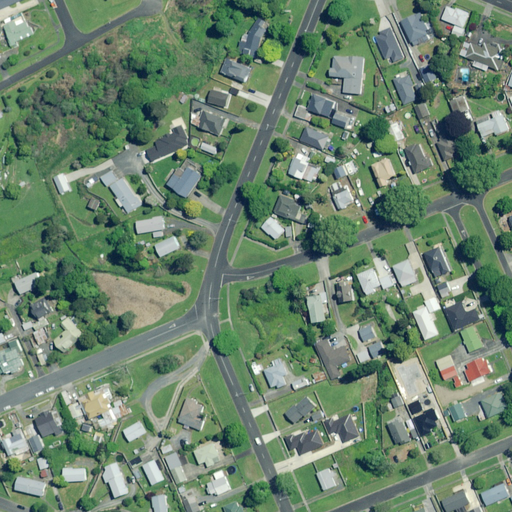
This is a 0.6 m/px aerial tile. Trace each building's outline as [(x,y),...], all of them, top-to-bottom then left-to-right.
[(0,0),(0,10),(24,0),(0,0)] [(464,28),(470,13),(457,8),(456,10),(448,7),(443,19),(457,25),(452,35),(462,39),(466,29),(464,28)] [(414,46),(420,43),(428,40),(431,38),(427,30),(435,27),(431,18),(427,20),(424,12),(403,22),(414,46)] [(11,17),(6,20),(7,23),(5,24),(11,37),(9,38),(14,49),(20,46),(18,42),(35,34),(29,21),(25,23),(23,19),(14,23),(11,17)] [(261,40),(262,40),(273,25),(261,17),(251,33),(250,35),(243,33),(239,53),(245,55),(244,60),(264,64),(266,55),(259,53),(261,40)] [(481,38),(469,33),(461,55),(475,61),(473,65),(487,71),(489,66),(500,70),(509,48),(493,42),(492,46),(486,44),(484,48),(478,46),(481,38)] [(242,64),(243,60),(234,56),(233,60),(229,58),(223,73),(247,83),(253,69),(242,64)] [(365,58),(335,56),(334,69),(333,68),(332,77),(346,78),(345,93),(363,94),(365,58)] [(439,82),(431,65),(421,69),(425,79),(423,80),(427,88),(439,82)] [(412,86),(415,85),(411,75),(408,69),(393,76),(405,105),(418,99),(412,86)] [(245,86),(233,81),(230,89),(242,93),(245,86)] [(427,94),(422,83),(415,86),(421,97),(427,94)] [(190,96),(185,94),(181,101),(185,104),(190,96)] [(338,113),(339,110),(334,109),(336,102),(315,94),(313,99),(311,98),(309,103),(311,104),(309,110),(334,119),(333,123),(346,128),(350,118),(338,113)] [(470,110),(465,96),(450,102),(456,115),(470,110)] [(397,110),(394,103),(386,107),(389,114),(397,110)] [(431,116),(426,103),(416,107),(421,120),(431,116)] [(296,116),(312,122),(315,116),(307,113),(309,109),(300,106),(296,116)] [(511,131),(502,110),(493,114),(495,119),(479,125),(484,137),(496,132),(498,136),(511,131)] [(195,126),(211,132),(210,134),(216,136),(217,134),(221,135),(224,127),(226,128),(229,119),(205,111),(203,117),(190,112),(189,115),(190,122),(196,124),(195,126)] [(439,119),(432,121),(437,133),(439,132),(443,140),(438,142),(446,160),(457,156),(456,153),(461,150),(456,140),(457,139),(448,120),(442,123),(441,123),(439,119)] [(11,125),(6,123),(2,134),(6,136),(11,125)] [(405,139),(399,123),(392,125),(399,141),(405,139)] [(331,143),(334,136),(320,130),(320,131),(308,126),(302,141),(324,150),(328,141),(331,143)] [(378,135),(372,138),(375,146),(382,143),(378,135)] [(216,155),(218,148),(208,144),(209,141),(206,139),(202,149),(216,155)] [(417,173),(435,166),(431,157),(427,159),(420,143),(407,149),(412,161),(410,162),(412,165),(414,165),(417,173)] [(311,159),(303,155),(301,160),(295,157),(288,173),(303,179),(304,178),(317,184),(320,175),(318,174),(321,167),(310,162),(311,159)] [(338,160),(328,156),(326,161),(335,166),(338,160)] [(169,185),(189,198),(205,175),(202,173),(205,169),(189,158),(186,163),(182,168),(181,168),(177,174),(172,181),(169,185)] [(397,177),(389,159),(373,166),(382,187),(391,184),(389,180),(397,177)] [(349,175),(345,166),(335,170),(339,179),(349,175)] [(121,180),(115,171),(104,178),(110,187),(121,180)] [(71,190),(64,174),(54,178),(61,194),(71,190)] [(144,204),(125,179),(113,187),(121,198),(118,200),(123,207),(125,205),(131,213),(144,204)] [(356,201),(348,186),(341,189),(338,182),(330,187),(342,213),(349,210),(347,205),(356,201)] [(306,196),(295,192),(293,197),(304,201),(306,196)] [(306,204),(282,195),(275,213),(305,224),(308,216),(303,214),(306,204)] [(101,201),(93,198),(89,207),(97,210),(101,201)] [(331,213),(320,218),(322,223),(333,218),(331,213)] [(167,229),(165,216),(154,218),(154,219),(139,222),(141,234),(167,229)] [(286,230),(272,217),(263,227),(276,240),(286,230)] [(319,221),(312,219),(309,227),(315,230),(319,221)] [(182,248),(177,236),(157,246),(163,257),(182,248)] [(426,254),(435,273),(441,270),(443,275),(451,271),(447,262),(448,261),(442,247),(426,254)] [(419,280),(411,260),(395,266),(403,286),(419,280)] [(375,288),(382,285),(380,279),(376,269),(360,275),(368,295),(377,291),(375,288)] [(13,279),(16,284),(18,289),(20,288),(23,295),(45,284),(40,272),(23,280),(20,275),(13,279)] [(380,279),(382,285),(384,290),(395,285),(391,275),(380,279)] [(345,282),(338,283),(342,303),(355,300),(352,284),(346,285),(345,282)] [(453,294),(448,282),(438,286),(443,298),(453,294)] [(329,303),(327,292),(321,293),(322,296),(310,298),(314,323),(331,320),(330,313),(327,313),(325,303),(329,303)] [(53,312),(46,298),(32,306),(40,319),(53,312)] [(441,309),(435,298),(426,302),(431,313),(441,309)] [(467,313),(463,302),(447,309),(455,330),(481,319),(477,309),(467,313)] [(422,310),(407,316),(420,345),(434,339),(422,310)] [(75,317),(72,320),(70,318),(62,325),(67,331),(55,341),(65,353),(81,339),(85,335),(77,326),(80,323),(75,317)] [(35,326),(32,321),(24,325),(26,330),(35,326)] [(42,323),(35,327),(37,331),(44,326),(42,323)] [(376,336),(371,325),(360,330),(365,341),(376,336)] [(484,347),(475,327),(462,332),(471,353),(484,347)] [(50,341),(44,329),(35,333),(40,345),(50,341)] [(357,330),(346,334),(355,353),(365,348),(357,330)] [(333,351),(329,339),(317,344),(332,380),(341,376),(337,366),(352,360),(346,346),(333,351)] [(0,374),(7,373),(7,374),(14,372),(14,374),(21,372),(20,368),(27,366),(19,340),(11,342),(13,349),(0,353),(0,374)] [(386,353),(380,342),(369,347),(375,359),(386,353)] [(370,359),(367,350),(357,354),(361,363),(370,359)] [(446,381),(454,377),(456,382),(455,383),(457,388),(465,385),(451,355),(438,361),(446,381)] [(317,358),(310,356),(309,363),(315,365),(317,358)] [(494,372),(488,356),(468,365),(471,370),(466,372),(471,382),(494,372)] [(280,388),(290,384),(287,377),(290,376),(283,358),(274,362),(276,367),(266,370),(273,387),(279,385),(280,388)] [(317,383),(323,380),(322,377),(326,375),(325,372),(320,374),(319,371),(313,374),(317,383)] [(430,385),(426,376),(417,380),(420,389),(430,385)] [(314,382),(309,384),(307,378),(294,383),(297,390),(308,386),(308,387),(315,385),(314,382)] [(407,384),(405,379),(398,382),(401,387),(407,384)] [(80,397),(81,401),(68,406),(76,427),(82,425),(83,426),(91,423),(89,420),(91,419),(104,414),(105,418),(99,421),(102,427),(108,425),(109,429),(114,427),(112,423),(119,421),(118,419),(128,415),(123,400),(114,403),(111,397),(109,398),(106,390),(96,394),(95,391),(80,397)] [(502,393),(483,401),(487,411),(485,412),(488,418),(509,409),(502,393)] [(318,406),(308,396),(298,406),(296,405),(285,415),(288,419),(290,417),(298,426),(314,410),(318,406)] [(404,405),(401,396),(392,399),(396,408),(404,405)] [(466,414),(481,408),(479,402),(481,402),(479,396),(462,403),(466,414)] [(199,402),(189,398),(180,422),(186,424),(185,427),(189,429),(190,426),(201,430),(205,419),(201,418),(206,407),(199,404),(199,402)] [(330,415),(328,409),(313,416),(315,421),(330,415)] [(441,419),(437,409),(416,418),(423,437),(433,433),(432,429),(439,426),(437,420),(441,419)] [(53,413),(52,410),(43,413),(44,416),(37,419),(45,437),(56,432),(58,435),(67,432),(58,411),(53,413)] [(332,424),(329,418),(323,420),(326,426),(332,424)] [(400,423),(399,421),(389,425),(397,445),(412,439),(405,422),(400,423)] [(147,433),(141,422),(125,431),(131,442),(147,433)] [(29,445),(22,429),(15,432),(17,436),(3,442),(6,449),(8,448),(12,456),(17,454),(16,451),(29,445)] [(308,441),(304,431),(295,434),(300,445),(308,441)] [(326,449),(322,439),(302,448),(306,458),(326,449)] [(221,456),(216,443),(196,451),(201,464),(207,462),(210,467),(216,464),(214,459),(221,456)] [(174,450),(172,445),(162,448),(164,454),(174,450)] [(184,465),(178,452),(166,457),(178,484),(188,480),(182,466),(184,465)] [(51,467),(48,456),(38,459),(42,470),(51,467)] [(144,463),(141,456),(130,462),(134,469),(144,463)] [(165,469),(160,459),(144,466),(153,486),(166,480),(161,471),(165,469)] [(130,493),(118,463),(106,468),(108,470),(104,476),(107,483),(111,482),(117,498),(130,493)] [(87,481),(87,469),(65,469),(65,482),(87,481)] [(331,473),(330,469),(318,473),(325,491),(337,486),(334,478),(337,476),(335,471),(331,473)] [(218,480),(209,484),(210,488),(208,489),(211,495),(216,493),(217,496),(232,490),(224,470),(215,474),(218,480)] [(48,484),(20,477),(17,490),(45,497),(48,484)] [(511,496),(511,495),(507,483),(483,493),(488,506),(511,496)] [(471,503),(466,491),(444,501),(448,511),(450,511),(457,509),(458,511),(465,511),(468,511),(466,505),(471,503)] [(169,511),(167,495),(153,497),(155,508),(156,508),(156,511),(169,511)] [(194,502),(193,495),(181,498),(183,505),(194,502)] [(225,507),(227,511),(245,511),(241,501),(225,507)]
